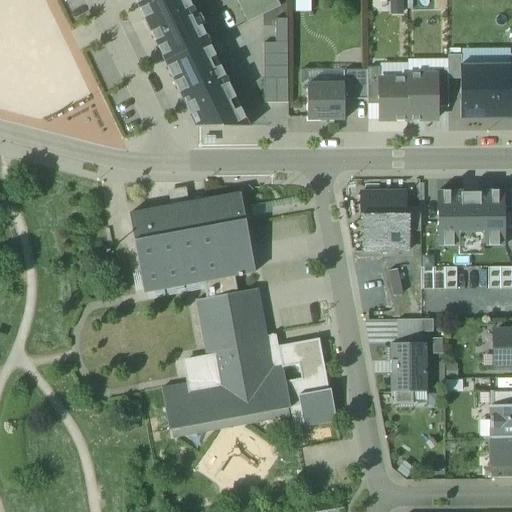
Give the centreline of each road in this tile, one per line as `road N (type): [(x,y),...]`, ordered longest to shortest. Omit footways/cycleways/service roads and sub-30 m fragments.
road 1 (residential): [(380,497),(316,162)]
road 2 (residential): [(316,162),(511,159)]
road 3 (residential): [(162,163),(158,136),(95,0)]
road 4 (residential): [(0,134),(123,163),(162,163)]
road 5 (residential): [(162,163),(316,162)]
road 6 (residential): [(380,497),(511,495)]
